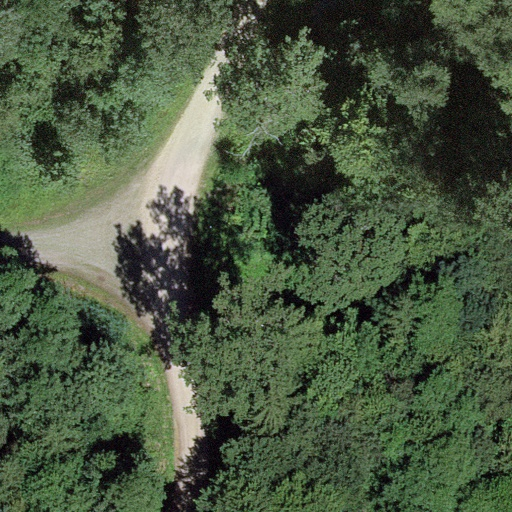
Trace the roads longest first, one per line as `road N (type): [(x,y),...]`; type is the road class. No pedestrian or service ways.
road 1 (track): [(254,0),(143,235),(191,402),(186,511)]
road 2 (track): [(143,235),(0,240)]
